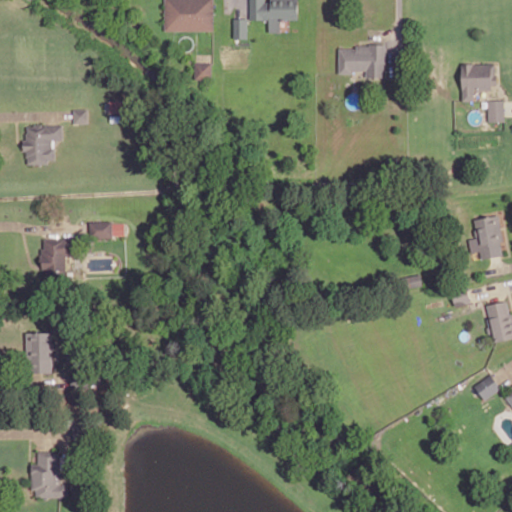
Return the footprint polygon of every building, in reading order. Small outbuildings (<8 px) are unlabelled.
[(165,0),(165,29),(213,28),(213,0),(165,0)] [(250,0),(250,18),(269,17),(269,30),(280,30),(280,18),(298,17),(298,0),(250,0)] [(234,17),(234,37),(248,36),(248,17),(234,17)] [(370,42),(370,44),(357,44),(357,48),(340,48),(340,71),(352,71),(352,69),(367,68),(367,75),(385,75),(385,42),(370,42)] [(196,61),(196,77),(212,77),(212,61),(196,61)] [(462,62),(462,100),(474,100),(474,88),(492,88),(492,83),(497,83),(496,73),(495,73),(495,62),(462,62)] [(489,99),(489,120),(504,119),(504,99),(489,99)] [(75,109),(75,121),(88,121),(87,108),(75,109)] [(36,123),(36,125),(29,125),(29,132),(28,132),(28,138),(25,138),(25,148),(28,148),(28,154),(30,154),(30,161),(49,161),(49,157),(56,157),(56,147),(53,147),(53,137),(64,137),(64,123),(46,123),(46,125),(44,125),(44,123),(36,123)] [(475,218),(476,227),(474,230),(475,235),(478,236),(481,256),(502,253),(500,239),(503,239),(501,227),(498,214),(475,218)] [(90,220),(90,236),(112,236),(112,233),(124,233),(124,222),(112,222),(112,220),(90,220)] [(44,238),(44,248),(41,248),(42,255),(39,255),(39,261),(43,261),(43,272),(65,272),(65,255),(72,255),(72,238),(44,238)] [(402,276),(404,287),(422,284),(420,273),(402,276)] [(451,288),(455,303),(470,300),(467,285),(451,288)] [(487,304),(490,316),(487,317),(489,325),(487,326),(488,332),(491,333),(493,341),(511,336),(511,312),(509,313),(506,299),(487,304)] [(27,332),(27,357),(29,357),(30,371),(52,371),(52,350),(54,347),(54,342),(51,340),(51,331),(27,332)] [(70,371),(71,387),(91,386),(90,370),(70,371)] [(475,385),(485,398),(501,386),(491,373),(475,385)] [(511,405),(511,387),(503,393),(511,405)] [(39,450),(38,463),(32,462),(31,488),(36,488),(36,494),(67,495),(68,483),(60,483),(60,469),(58,469),(59,450),(39,450)]
